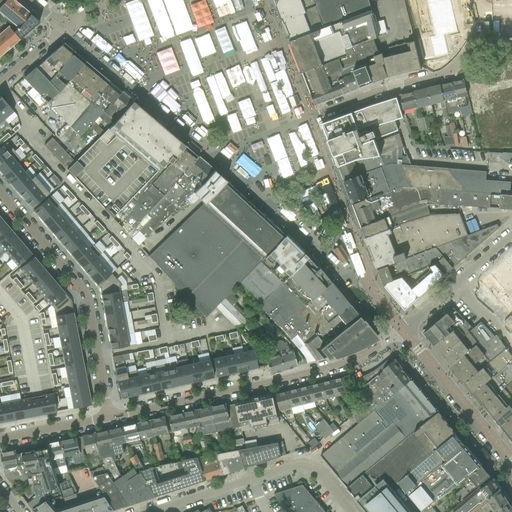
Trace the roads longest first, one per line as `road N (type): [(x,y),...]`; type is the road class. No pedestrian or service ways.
road 1 (residential): [(107,417),(327,367),(400,329)]
road 2 (residential): [(107,417),(87,296),(0,194)]
road 3 (residential): [(239,184),(61,27)]
road 4 (residential): [(350,511),(307,467),(169,506)]
road 5 (residential): [(305,118),(452,71),(475,44)]
road 6 (residential): [(400,329),(511,462)]
road 7 (residential): [(305,118),(365,278)]
road 8 (residential): [(239,184),(344,279),(365,278)]
road 9 (residential): [(400,329),(511,229)]
road 10 (residential): [(259,0),(305,118)]
